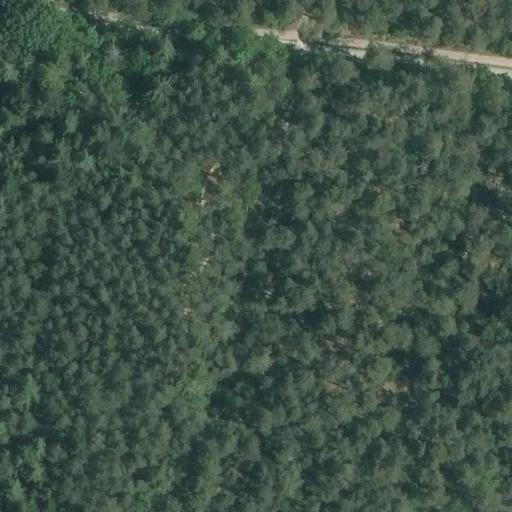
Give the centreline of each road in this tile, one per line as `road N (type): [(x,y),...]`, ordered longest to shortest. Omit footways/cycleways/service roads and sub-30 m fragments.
road 1 (track): [(177,511),(301,38)]
road 2 (track): [(0,4),(301,38)]
road 3 (track): [(301,38),(511,63)]
